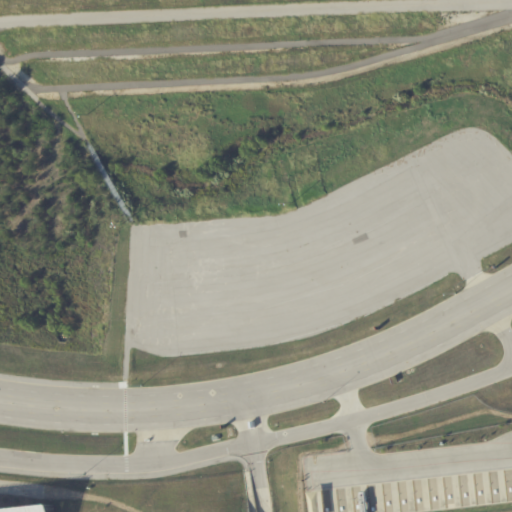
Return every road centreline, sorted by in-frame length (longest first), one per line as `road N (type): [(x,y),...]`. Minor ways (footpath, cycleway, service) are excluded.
road 1 (residential): [(511,277),(407,335),(249,387),(75,398),(0,387)]
road 2 (residential): [(0,411),(135,420),(271,401),(399,358),(511,299)]
